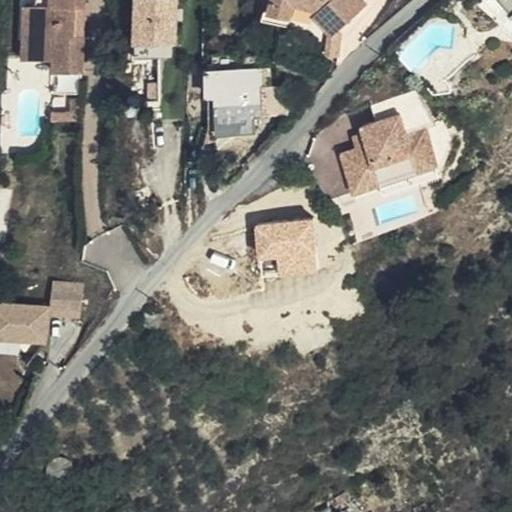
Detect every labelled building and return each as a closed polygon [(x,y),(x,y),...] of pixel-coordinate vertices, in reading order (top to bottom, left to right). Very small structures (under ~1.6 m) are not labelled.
[(34,55),(36,0),(32,0),(27,0),(25,55),(34,55)] [(75,69),(76,33),(62,33),(63,2),(88,3),(87,0),(39,0),(36,0),(34,55),(57,56),(57,69),(75,69)] [(181,40),(181,0),(139,0),(138,39),(181,40)] [(315,11),(334,32),(367,1),(366,0),(294,0),(320,7),(315,11)] [(511,0),(510,0),(505,5),(500,0),(492,0),(463,26),(482,46),(497,35),(508,47),(511,44),(511,0)] [(86,70),(87,33),(76,33),(75,69),(86,70)] [(216,64),(210,65),(210,91),(218,91),(221,129),(257,128),(257,113),(270,111),(269,80),(268,65),(216,64)] [(270,111),(293,110),(292,81),(269,80),(270,111)] [(326,169),(334,204),(335,210),(363,204),(421,189),(411,149),(421,146),(404,108),(360,121),(364,136),(348,141),(349,149),(338,153),(341,165),(326,169)] [(423,198),(421,189),(363,204),(366,213),(423,198)] [(323,265),(319,215),(261,220),(263,251),(283,250),(284,268),(323,265)] [(0,293),(0,328),(50,335),(53,307),(83,311),(88,280),(57,276),(54,301),(0,293)]
